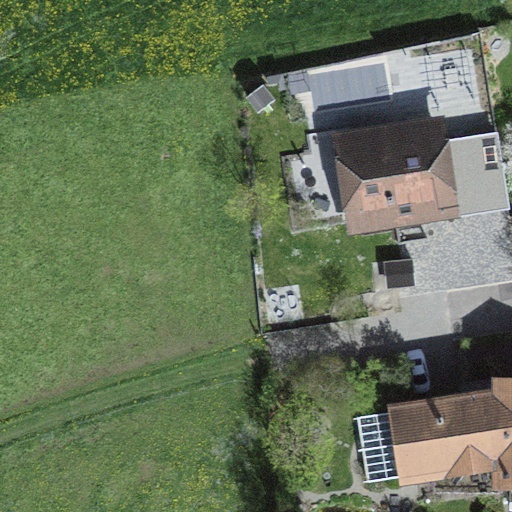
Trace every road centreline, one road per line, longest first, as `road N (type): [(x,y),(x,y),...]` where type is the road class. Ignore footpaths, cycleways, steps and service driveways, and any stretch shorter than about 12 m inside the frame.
road 1 (track): [(0,441),(336,331)]
road 2 (residential): [(336,331),(511,305)]
